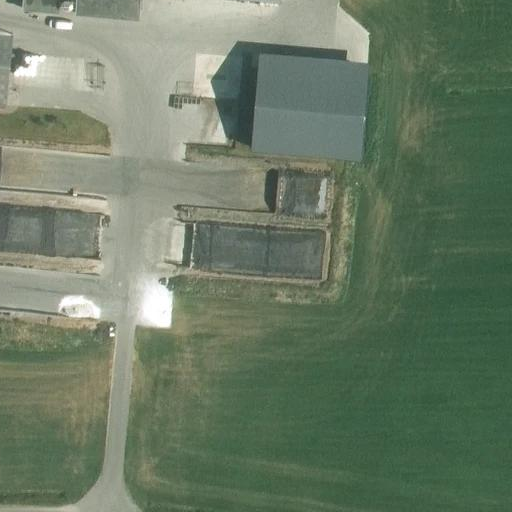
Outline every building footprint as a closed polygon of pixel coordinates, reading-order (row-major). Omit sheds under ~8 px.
[(26,0),(25,8),(139,19),(140,0),(26,0)] [(0,107),(9,109),(15,34),(0,32),(0,107)] [(317,68),(318,49),(304,48),(303,67),(317,68)] [(193,62),(193,106),(242,106),(242,62),(193,62)] [(37,102),(72,100),(72,89),(36,91),(37,102)] [(80,200),(81,211),(101,209),(101,199),(80,200)] [(74,287),(75,296),(96,295),(96,286),(74,287)]
